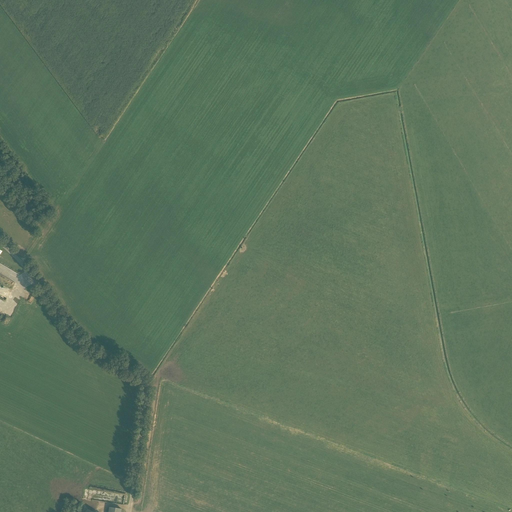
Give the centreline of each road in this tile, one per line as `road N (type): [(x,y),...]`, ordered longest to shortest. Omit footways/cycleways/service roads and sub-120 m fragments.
road 1 (unclassified): [(129,511),(145,382),(90,351),(0,243)]
road 2 (track): [(20,262),(188,9)]
